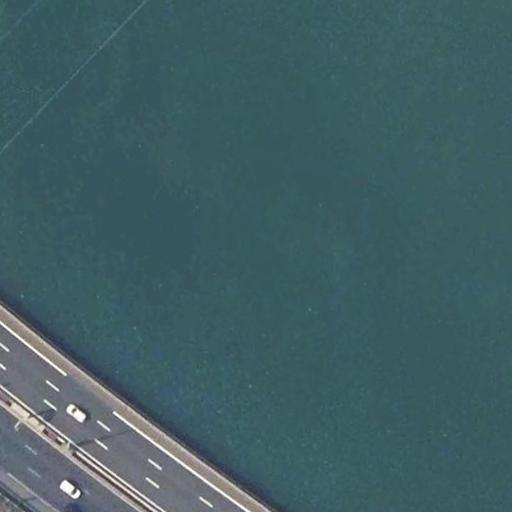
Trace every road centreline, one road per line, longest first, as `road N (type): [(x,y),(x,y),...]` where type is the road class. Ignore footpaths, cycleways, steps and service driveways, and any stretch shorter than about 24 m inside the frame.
road 1 (trunk): [(207,511),(0,352)]
road 2 (trunk): [(0,435),(99,511)]
